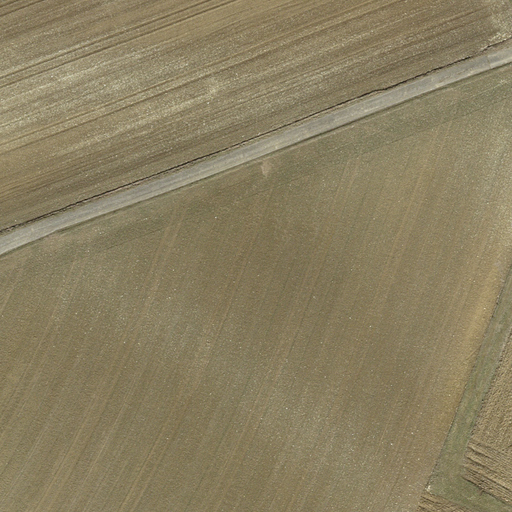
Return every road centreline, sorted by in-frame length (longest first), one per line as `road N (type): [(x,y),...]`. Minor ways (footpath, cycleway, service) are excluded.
road 1 (track): [(0,236),(511,46)]
road 2 (track): [(511,265),(442,464),(511,500)]
